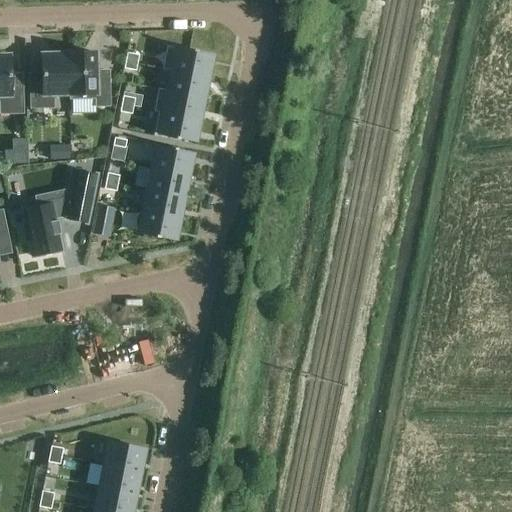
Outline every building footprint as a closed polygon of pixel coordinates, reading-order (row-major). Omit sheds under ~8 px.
[(207,78),(211,55),(195,52),(196,51),(192,50),(191,51),(166,46),(161,69),(171,71),(171,70),(207,78)] [(95,53),(67,54),(68,96),(68,100),(95,100),(95,107),(108,107),(108,77),(96,77),(95,53)] [(137,63),(138,55),(126,53),(125,61),(137,63)] [(68,96),(67,54),(41,55),(41,78),(29,79),(30,109),(52,108),(52,96),(68,96)] [(0,56),(0,115),(22,115),(21,80),(9,80),(9,56),(0,56)] [(137,63),(125,61),(123,69),(135,71),(137,63)] [(203,99),(207,78),(171,70),(171,71),(167,90),(167,92),(203,99)] [(167,92),(167,90),(157,88),(153,112),(157,113),(158,112),(198,120),(203,99),(167,92)] [(133,107),(134,99),(122,96),(121,104),(133,107)] [(131,115),(133,107),(121,104),(119,112),(131,115)] [(198,120),(158,112),(157,113),(153,134),(174,138),(174,140),(178,140),(178,139),(194,142),(198,120)] [(112,146),(124,149),(126,141),(114,138),(112,146)] [(187,176),(192,154),(176,151),(176,149),(172,148),(172,150),(156,147),(151,169),(187,176)] [(151,169),(147,190),(183,197),(187,176),(151,169)] [(52,199),(46,200),(45,200),(44,200),(42,201),(42,203),(42,205),(35,206),(31,207),(25,208),(22,209),(23,210),(24,218),(26,226),(22,227),(25,240),(29,239),(32,256),(35,255),(63,250),(59,233),(56,220),(56,219),(56,217),(57,217),(58,217),(63,216),(68,215),(67,219),(77,221),(84,222),(87,222),(96,174),(94,173),(87,172),(77,170),(72,195),(52,199)] [(117,184),(119,176),(107,173),(105,181),(117,184)] [(117,184),(105,181),(103,189),(115,192),(117,184)] [(183,197),(147,190),(143,211),(179,218),(183,197)] [(97,206),(92,233),(109,236),(114,209),(97,206)] [(179,218),(143,211),(138,233),(154,237),(154,238),(158,239),(158,237),(174,241),(179,218)] [(113,333),(154,326),(152,312),(111,320),(113,333)] [(109,442),(104,464),(140,472),(144,449),(109,442)] [(51,446),(49,454),(61,457),(63,449),(51,446)] [(49,454),(48,462),(60,465),(61,457),(49,454)] [(104,464),(100,487),(135,494),(140,472),(104,464)] [(100,487),(95,510),(104,511),(131,511),(135,494),(100,487)] [(41,491),(40,499),(52,501),(53,493),(41,491)] [(40,499),(38,507),(50,509),(52,501),(40,499)]
